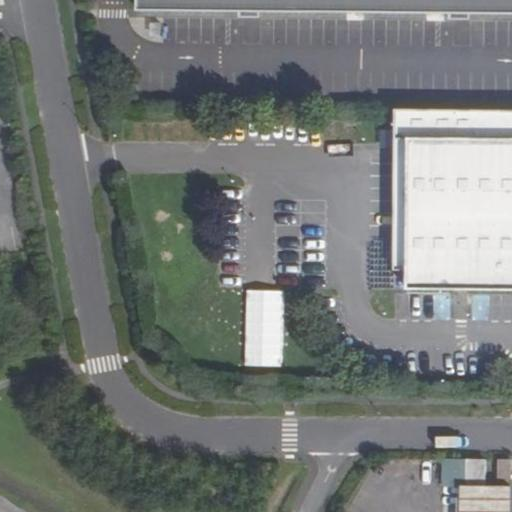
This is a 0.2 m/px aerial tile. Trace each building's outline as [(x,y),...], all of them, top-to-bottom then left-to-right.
[(511,15),(511,0),(138,0),(139,11),(511,15)] [(511,110),(403,110),(396,109),(395,140),(409,140),(408,290),(511,290),(511,110)] [(489,478),(489,458),(445,459),(445,478),(489,478)] [(509,460),(496,460),(496,480),(509,480),(509,460)] [(508,511),(509,486),(462,486),(462,511),(508,511)]
